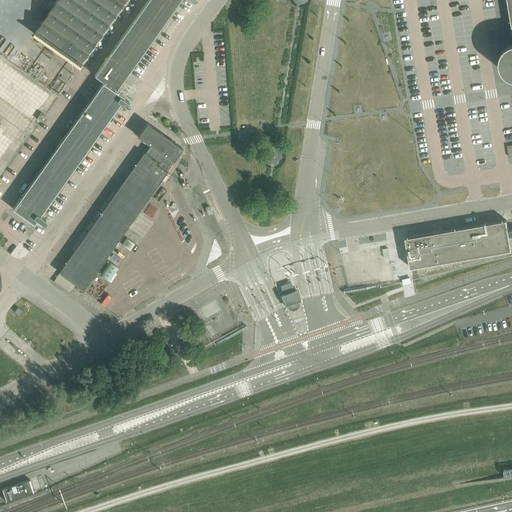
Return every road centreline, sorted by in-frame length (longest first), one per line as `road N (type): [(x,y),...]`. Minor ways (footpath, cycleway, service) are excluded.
road 1 (tertiary): [(0,477),(398,337),(511,286)]
road 2 (tertiary): [(511,282),(0,462)]
road 3 (track): [(87,511),(350,436),(511,406)]
road 4 (unknown): [(0,199),(140,0)]
road 5 (unknown): [(192,262),(170,226),(155,227),(117,281),(123,300)]
road 6 (unknown): [(192,262),(203,251),(203,229),(178,176),(200,147)]
